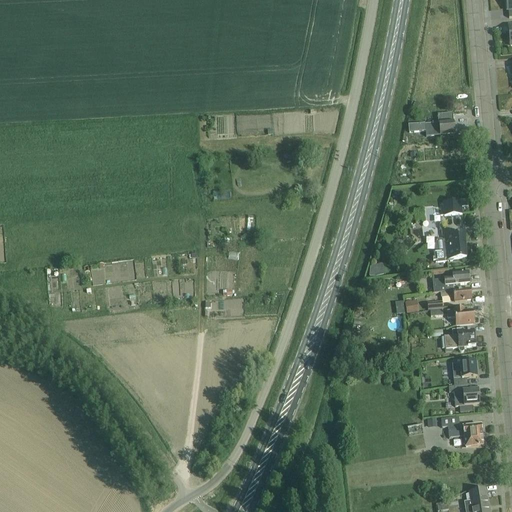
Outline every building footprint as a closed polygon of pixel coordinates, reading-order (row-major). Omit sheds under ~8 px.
[(453,123),(453,121),(452,114),(437,116),(438,124),(425,126),(425,125),(409,126),(409,134),(425,132),(426,138),(440,136),(443,136),(454,135),(456,133),(455,129),(454,128),(454,127),(453,123)] [(461,202),(443,203),(444,217),(462,215),(461,209),(461,204),(461,202)] [(464,235),(444,237),(445,241),(443,241),(437,241),(437,243),(436,245),(436,249),(436,252),(435,253),(433,253),(434,259),(433,259),(433,262),(436,262),(436,263),(436,264),(448,263),(448,262),(447,261),(448,261),(450,262),(452,262),(454,260),(466,259),(465,246),(464,246),(463,241),(465,241),(464,235)] [(369,278),(375,278),(385,276),(382,265),(369,269),(369,278)] [(69,277),(82,275),(81,268),(68,270),(69,277)] [(434,295),(440,294),(460,291),(459,286),(469,285),(468,274),(452,276),(453,280),(450,280),(436,282),(432,282),(434,295)] [(363,288),(359,299),(367,302),(370,290),(363,288)] [(460,291),(440,294),(440,299),(453,297),(454,303),(471,301),(469,291),(460,291)] [(405,304),(407,316),(419,314),(417,302),(405,304)] [(403,303),(395,304),(396,316),(405,315),(403,303)] [(430,312),(442,311),(443,311),(443,304),(428,305),(428,312),(430,312)] [(463,310),(447,312),(447,319),(455,319),(456,327),(473,325),(472,313),(463,313),(463,310)] [(93,341),(91,331),(98,330),(96,318),(75,322),(77,333),(82,332),(84,343),(93,341)] [(452,331),(452,338),(444,339),(445,352),(458,350),(458,352),(459,352),(459,353),(460,353),(461,353),(462,353),(463,352),(464,351),(463,349),(475,348),(473,332),(463,333),(463,330),(452,331)] [(452,366),(451,366),(452,380),(453,387),(467,386),(466,380),(476,379),(475,364),(464,365),(464,360),(452,362),(452,366)] [(467,386),(453,387),(454,394),(455,408),(463,408),(478,407),(477,392),(467,393),(467,386)] [(481,434),(483,433),(483,429),(481,428),(480,427),(463,429),(463,432),(460,432),(458,419),(441,421),(442,429),(447,429),(448,440),(464,438),(465,449),(482,447),(481,434)] [(425,443),(440,444),(441,432),(425,431),(425,443)] [(467,504),(464,505),(465,511),(488,511),(486,492),(472,494),(466,496),(467,504)]
